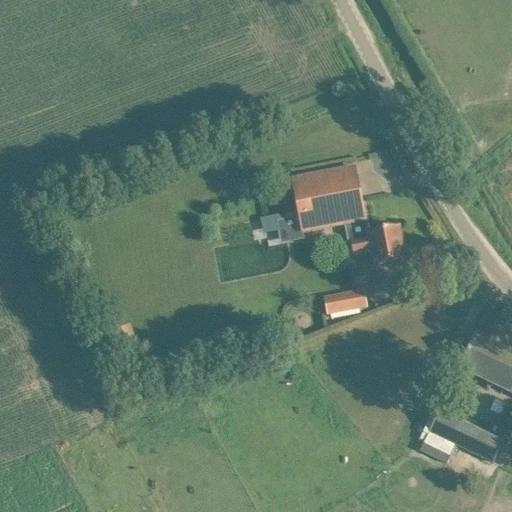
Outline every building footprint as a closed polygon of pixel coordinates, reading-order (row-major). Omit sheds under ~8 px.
[(356,168),(336,172),(291,181),(301,234),(347,225),(353,257),(371,253),(374,266),(405,260),(399,227),(368,233),(356,168)] [(340,296),(324,299),(327,315),(343,312),(367,308),(364,292),(340,296)] [(124,325),(111,330),(118,350),(135,345),(132,336),(128,338),(124,325)] [(511,352),(475,335),(466,353),(459,369),(511,394),(511,352)] [(503,442),(439,411),(429,433),(423,444),(420,451),(447,464),(450,457),(456,446),(493,464),(503,442)]
